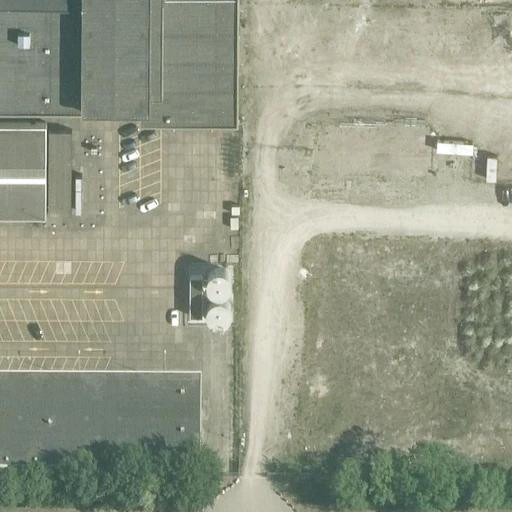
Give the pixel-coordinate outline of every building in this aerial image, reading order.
[(0,0),(0,99),(93,100),(93,91),(139,91),(139,121),(238,121),(239,0),(0,0)] [(511,0),(291,0),(289,424),(511,425),(511,0)] [(0,213),(45,214),(46,123),(0,122),(0,213)] [(71,213),(72,130),(49,130),(48,213),(71,213)] [(0,476),(201,478),(201,384),(0,382),(0,476)]
